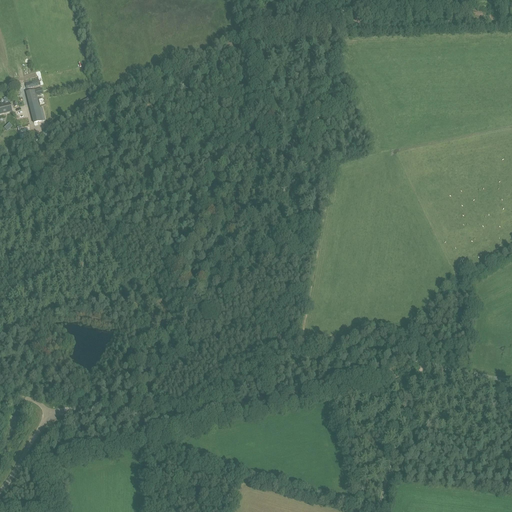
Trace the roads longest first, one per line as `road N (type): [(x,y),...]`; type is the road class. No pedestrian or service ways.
road 1 (unclassified): [(50,417),(74,408),(183,415),(338,350),(401,355),(511,381)]
road 2 (track): [(341,30),(511,26)]
road 3 (track): [(410,382),(373,511)]
